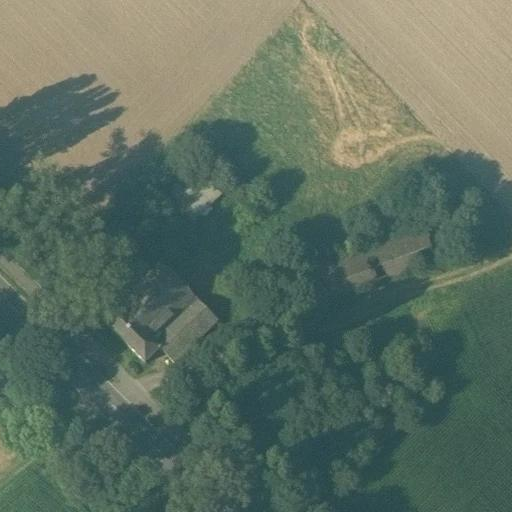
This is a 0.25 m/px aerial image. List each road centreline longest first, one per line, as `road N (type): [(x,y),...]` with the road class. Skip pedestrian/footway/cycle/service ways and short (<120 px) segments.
road 1 (track): [(0,464),(248,338),(316,330),(511,249)]
road 2 (primary): [(219,511),(0,295)]
